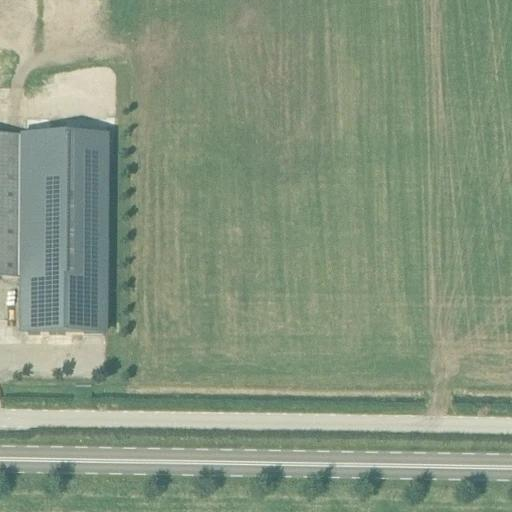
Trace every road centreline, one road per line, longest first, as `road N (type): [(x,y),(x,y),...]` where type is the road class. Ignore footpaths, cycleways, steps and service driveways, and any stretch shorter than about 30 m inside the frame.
road 1 (primary): [(511,467),(0,456)]
road 2 (unclassified): [(0,416),(511,425)]
